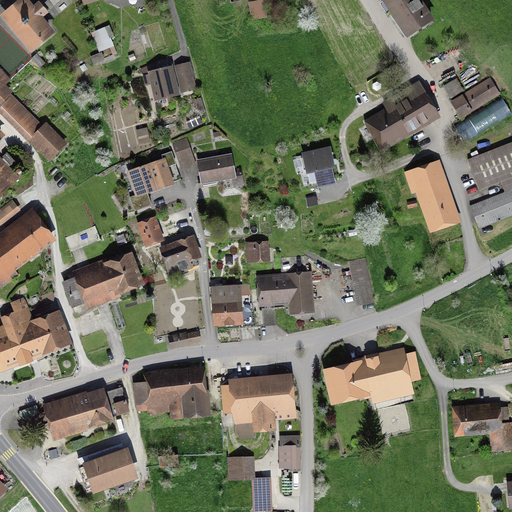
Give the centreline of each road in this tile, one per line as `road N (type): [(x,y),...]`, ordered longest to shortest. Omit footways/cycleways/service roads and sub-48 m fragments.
road 1 (residential): [(369,0),(442,116),(476,272)]
road 2 (residential): [(48,201),(59,235),(62,299),(92,378)]
road 3 (unclassified): [(308,511),(307,387),(286,343)]
road 4 (residential): [(190,196),(205,244),(213,352)]
road 5 (residential): [(402,310),(444,381),(511,376)]
road 6 (track): [(444,381),(449,475),(459,485),(485,487)]
road 7 (unclassified): [(92,378),(213,352)]
road 8 (unclassified): [(286,343),(402,310)]
